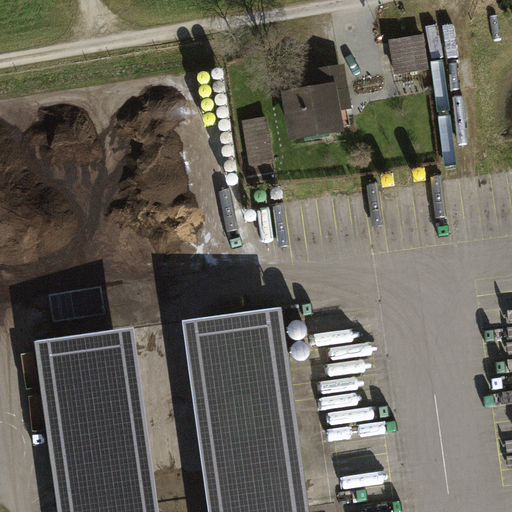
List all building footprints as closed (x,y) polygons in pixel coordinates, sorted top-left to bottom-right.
[(427,37),(389,44),(395,77),(432,71),(427,37)] [(280,96),(289,146),(344,137),(340,117),(351,115),(343,67),(310,73),(313,90),(280,96)] [(242,124),(249,169),(285,164),(281,141),(269,143),(265,121),(242,124)] [(310,511),(281,310),(181,325),(207,511),(310,511)] [(158,511),(133,334),(36,347),(59,511),(158,511)]
